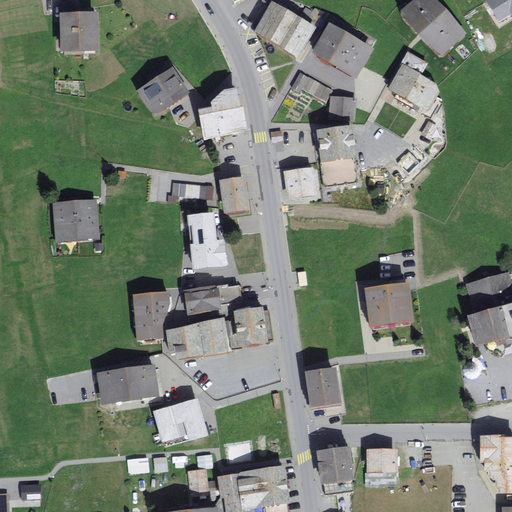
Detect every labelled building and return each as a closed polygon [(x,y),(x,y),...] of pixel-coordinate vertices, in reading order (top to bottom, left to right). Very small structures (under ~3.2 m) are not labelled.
[(431,0),(412,0),(395,16),(417,39),(440,64),(467,39),(431,0)] [(511,0),(493,0),(485,6),(499,28),(511,19),(511,0)] [(269,5),(252,34),(259,38),(293,58),(296,60),(313,31),(269,5)] [(96,17),(58,17),(58,24),(57,55),(96,55),(96,17)] [(328,27),(312,55),(356,80),(363,68),(372,52),(328,27)] [(398,69),(400,70),(401,67),(420,79),(428,66),(407,54),(398,69)] [(420,79),(401,67),(400,70),(382,99),(424,123),(437,100),(442,92),(420,79)] [(184,89),(172,72),(138,95),(154,119),(169,109),(188,96),(184,89)] [(303,91),(308,80),(300,74),(291,89),(300,96),(303,91)] [(332,92),(308,80),(303,91),(325,105),(329,98),(332,92)] [(209,111),(195,115),(196,120),(202,143),(216,140),(246,135),(237,91),(222,94),(209,111)] [(346,100),(329,98),(327,121),(355,123),(356,109),(356,101),(346,100)] [(351,130),(315,134),(319,166),(357,161),(352,134),(351,130)] [(281,133),(270,134),(272,146),(278,145),(279,152),(283,151),(281,133)] [(420,166),(409,154),(397,165),(408,177),(420,166)] [(313,169),(281,174),(286,203),(318,198),(313,169)] [(245,180),(217,184),(222,218),(250,215),(245,180)] [(201,188),(173,186),(172,199),(200,202),(201,188)] [(97,202),(52,206),(56,245),(101,241),(97,202)] [(199,211),(186,211),(186,226),(200,226),(199,211)] [(305,274),(297,274),(299,289),(307,287),(305,274)] [(511,287),(508,275),(464,287),(473,319),(509,310),(511,308),(511,287)] [(217,286),(182,292),(183,297),(187,318),(221,312),(217,286)] [(364,295),(368,332),(373,331),(410,327),(406,297),(406,290),(364,295)] [(166,295),(132,298),(137,344),(162,341),(163,333),(171,331),(166,295)] [(473,319),(466,322),(474,352),(486,349),(490,356),(501,358),(511,356),(511,322),(509,310),(473,319)] [(261,311),(230,314),(233,349),(264,346),(261,311)] [(227,353),(221,323),(163,333),(164,343),(167,355),(168,364),(227,353)] [(480,377),(481,372),(485,371),(482,362),(477,364),(472,363),(467,364),(464,368),(463,372),(464,377),(467,380),(472,382),(477,380),(480,377)] [(154,368),(95,377),(99,409),(114,407),(159,400),(154,368)] [(333,370),(303,375),(308,410),(339,406),(333,370)] [(197,404),(157,415),(167,447),(206,436),(197,404)] [(511,441),(501,441),(501,439),(477,439),(477,467),(483,467),(483,485),(497,485),(497,500),(511,500),(511,441)] [(348,450),(316,454),(320,487),(323,486),(352,483),(348,450)] [(396,452),(365,452),(366,474),(364,474),(364,490),(397,489),(396,452)] [(155,457),(155,471),(168,470),(167,457),(155,457)] [(282,470),(217,479),(220,511),(263,511),(263,509),(287,506),(282,470)] [(188,495),(208,493),(205,472),(198,472),(186,474),(188,486),(188,495)] [(352,483),(323,486),(325,498),(353,495),(352,483)] [(40,485),(21,485),(21,500),(41,500),(40,485)] [(11,511),(11,497),(0,497),(0,511),(11,511)]
